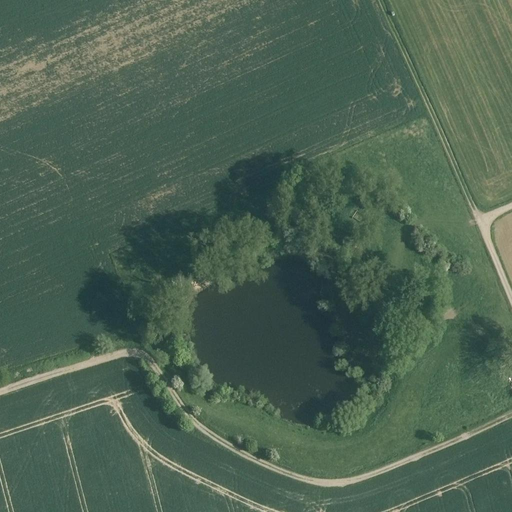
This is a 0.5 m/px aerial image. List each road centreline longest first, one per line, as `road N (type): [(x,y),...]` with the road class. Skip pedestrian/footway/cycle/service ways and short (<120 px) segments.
road 1 (track): [(511,411),(346,482),(311,481),(213,435),(178,402),(139,340),(0,391)]
road 2 (track): [(382,0),(480,220)]
road 3 (track): [(511,206),(480,220),(511,299)]
